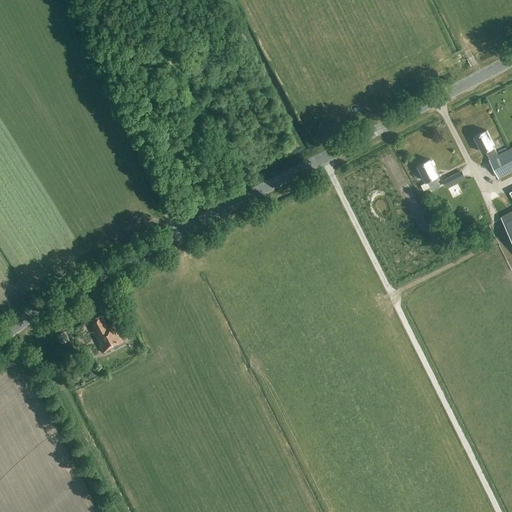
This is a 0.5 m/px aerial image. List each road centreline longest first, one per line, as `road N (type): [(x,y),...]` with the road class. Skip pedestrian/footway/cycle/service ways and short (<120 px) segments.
road 1 (track): [(323,158),(496,511)]
road 2 (tertiary): [(511,60),(174,239)]
road 3 (track): [(174,239),(66,0)]
road 4 (tertiary): [(0,338),(174,239)]
